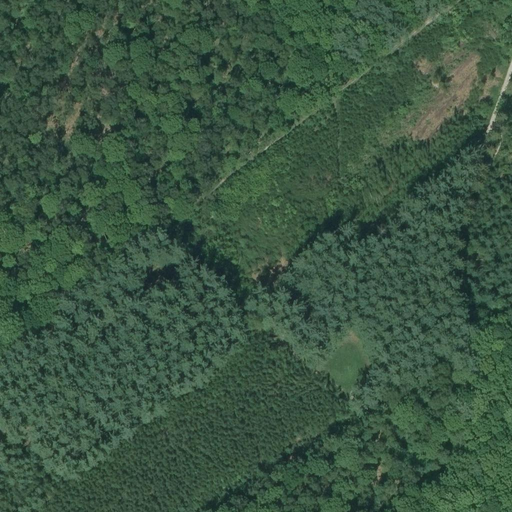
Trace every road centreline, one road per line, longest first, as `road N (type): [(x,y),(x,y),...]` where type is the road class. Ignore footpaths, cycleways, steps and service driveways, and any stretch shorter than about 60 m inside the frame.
road 1 (unknown): [(504,511),(467,442),(462,395),(473,338),(459,248),(511,101)]
road 2 (track): [(467,326),(450,281),(452,229),(511,65)]
road 3 (track): [(488,511),(453,412),(467,326)]
